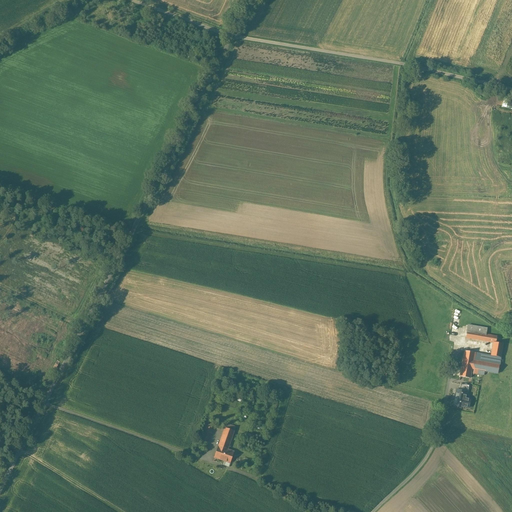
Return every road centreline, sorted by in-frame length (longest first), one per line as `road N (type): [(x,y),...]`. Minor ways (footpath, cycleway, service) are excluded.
road 1 (unclassified): [(0,491),(231,35)]
road 2 (unclassified): [(511,89),(231,35)]
road 3 (track): [(206,459),(344,511)]
